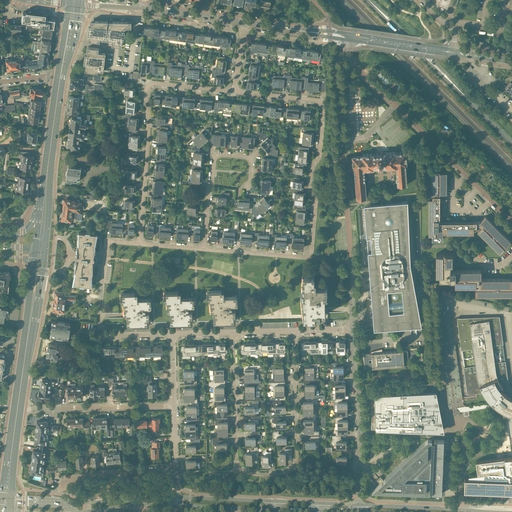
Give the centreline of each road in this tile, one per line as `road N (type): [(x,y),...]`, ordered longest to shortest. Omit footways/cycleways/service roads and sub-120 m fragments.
road 1 (residential): [(233,92),(318,101),(310,253),(203,248)]
road 2 (residential): [(293,331),(296,465),(273,474),(236,467),(231,332)]
road 3 (residential): [(233,92),(149,85),(140,243)]
road 4 (tertiary): [(358,505),(175,497)]
road 5 (primary): [(44,203),(69,25)]
road 6 (residential): [(358,505),(352,329)]
road 7 (residential): [(203,248),(216,151),(253,153),(253,187)]
road 8 (residential): [(511,222),(394,105)]
road 9 (residential): [(109,242),(99,315),(104,336),(171,334)]
road 10 (residential): [(18,409),(172,405)]
road 11 (primary): [(18,409),(38,258)]
road 12 (tertiary): [(175,505),(319,511)]
road 13 (tertiary): [(493,511),(358,505)]
road 14 (residential): [(340,138),(351,262)]
